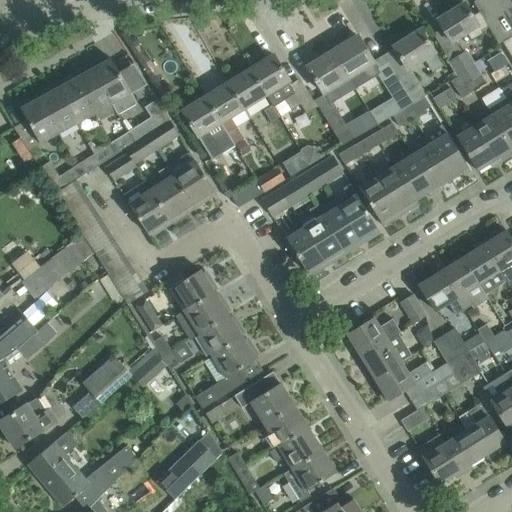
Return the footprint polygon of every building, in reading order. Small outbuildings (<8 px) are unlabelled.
[(511,35),(511,0),(477,0),(473,2),(479,12),(484,19),(499,43),(511,35)] [(484,19),(479,12),(473,16),(465,3),(437,20),(451,42),(466,33),(471,41),(483,33),(481,30),(488,26),(484,19)] [(393,47),(407,69),(424,59),(433,72),(442,66),(434,53),(435,52),(420,30),(393,47)] [(511,35),(499,43),(501,46),(504,44),(511,57),(511,35)] [(380,74),(373,62),(374,62),(358,36),(333,51),(349,76),(362,69),(369,80),(380,74)] [(335,85),(349,76),(333,51),(307,67),(323,93),(324,93),(330,104),(342,97),(335,85)] [(480,75),(472,64),(464,52),(449,62),(458,75),(464,85),(480,75)] [(502,52),(487,61),(494,72),(508,63),(502,52)] [(273,104),(283,98),(291,110),(300,104),(306,114),(318,106),(315,100),(314,101),(302,82),(292,89),(288,82),(290,81),(274,55),(251,69),(267,94),(273,104)] [(91,64),(112,104),(117,113),(136,102),(111,58),(110,59),(110,60),(99,66),(96,61),(91,64)] [(464,85),(470,93),(486,83),(481,73),(485,71),(479,60),(472,64),(480,75),(464,85)] [(112,104),(91,64),(74,74),(96,113),(112,104)] [(244,108),(267,94),(251,69),(228,83),(244,108)] [(412,71),(400,79),(414,103),(425,96),(427,95),(426,94),(412,71)] [(396,73),(382,82),(401,112),(407,107),(414,103),(400,79),(399,79),(396,73)] [(55,84),(77,123),(96,113),(74,74),(55,84)] [(458,75),(450,80),(462,98),(470,93),(464,85),(458,75)] [(230,117),(244,108),(228,83),(205,97),(235,144),(244,139),(230,117)] [(55,84),(38,94),(60,133),(77,123),(55,84)] [(432,98),(439,109),(457,98),(450,87),(432,98)] [(29,150),(60,133),(38,94),(19,104),(27,120),(14,128),(29,150)] [(414,103),(407,107),(414,117),(431,106),(425,96),(414,103)] [(235,144),(205,97),(182,111),(198,137),(212,158),(235,144)] [(158,127),(169,120),(170,119),(157,99),(145,107),(151,117),(158,127)] [(281,116),(273,104),(265,110),(272,121),(281,116)] [(511,145),(511,108),(510,105),(493,115),(511,145)] [(401,112),(393,116),(395,121),(399,126),(414,117),(407,107),(401,112)] [(346,126),(335,108),(323,116),(341,146),(365,131),(358,119),(346,126)] [(475,126),(498,163),(511,154),(511,145),(493,115),(475,126)] [(134,142),(147,135),(158,127),(151,117),(128,132),(134,142)] [(156,150),(179,135),(169,120),(158,127),(147,135),(153,144),(156,150)] [(375,132),(382,143),(398,133),(392,123),(375,132)] [(492,167),(498,163),(475,126),(457,137),(477,171),(479,170),(478,170),(490,163),(492,167)] [(124,149),(134,142),(128,132),(114,141),(120,151),(124,149)] [(375,132),(357,143),(363,154),(364,153),(372,149),(382,143),(375,132)] [(468,168),(468,167),(446,134),(430,144),(450,178),(462,171),(464,175),(470,172),(468,168)] [(131,158),(153,144),(147,135),(134,142),(124,149),(127,154),(128,153),(131,158)] [(450,178),(430,144),(426,137),(424,138),(423,136),(417,140),(422,149),(412,155),(436,193),(441,190),(438,185),(450,178)] [(236,145),(242,156),(250,151),(244,141),(236,145)] [(345,165),(363,154),(357,143),(339,154),(345,165)] [(94,154),(100,164),(114,156),(107,145),(94,154)] [(320,145),(305,155),(311,164),(326,155),(320,145)] [(303,152),(302,152),(301,151),(282,163),(291,176),(311,164),(305,155),(303,152)] [(136,166),(131,158),(128,153),(127,154),(106,168),(114,180),(136,166)] [(86,173),(100,164),(94,154),(80,163),(86,173)] [(430,197),(436,193),(412,155),(395,165),(416,199),(427,192),(430,197)] [(333,156),(316,167),(322,178),(340,167),(333,156)] [(216,195),(217,194),(195,160),(173,174),(172,175),(191,205),(192,204),(194,208),(207,201),(204,197),(213,191),(216,195)] [(416,199),(395,165),(378,176),(402,215),(419,204),(416,199)] [(172,175),(173,174),(168,166),(159,172),(164,180),(151,189),(170,219),(170,218),(173,222),(184,215),(182,211),(191,205),(172,175)] [(257,179),(264,192),(286,179),(278,166),(257,179)] [(56,192),(77,179),(80,177),(73,167),(50,182),(56,192)] [(316,167),(301,176),(308,187),(322,178),(316,167)] [(383,226),(402,215),(378,176),(359,188),(383,226)] [(63,202),(83,189),(77,179),(56,192),(63,202)] [(237,192),(231,195),(232,196),(239,208),(259,195),(264,192),(257,179),(237,192)] [(170,219),(151,189),(145,180),(137,186),(143,194),(128,203),(150,237),(151,237),(151,236),(163,229),(160,225),(170,219)] [(294,180),(281,189),(287,199),(301,191),(294,180)] [(338,203),(363,243),(380,232),(350,184),(344,188),(349,196),(338,203)] [(69,213),(89,199),(83,189),(63,202),(69,213)] [(281,189),(262,200),(269,211),(287,199),(281,189)] [(76,223),(96,210),(89,199),(69,213),(76,223)] [(363,243),(338,203),(335,199),(318,210),(346,254),(363,243)] [(318,210),(316,206),(309,210),(314,218),(302,225),(304,227),(305,227),(328,265),(346,254),(318,210)] [(82,233),(102,220),(96,210),(76,223),(82,233)] [(88,243),(109,230),(102,220),(82,233),(83,234),(88,242),(88,243)] [(310,276),(328,265),(305,227),(304,227),(287,238),(287,237),(286,238),(307,272),(308,272),(310,276)] [(509,285),(511,282),(511,240),(506,230),(505,231),(503,227),(491,235),(493,238),(484,245),(500,271),(509,285)] [(95,253),(115,240),(109,230),(88,243),(95,253)] [(88,242),(83,234),(22,282),(36,300),(76,267),(95,253),(88,243),(88,242)] [(101,263),(121,250),(115,240),(95,253),(101,263)] [(484,245),(462,258),(478,284),(500,271),(484,245)] [(108,273),(128,260),(121,250),(101,263),(106,269),(108,273)] [(462,258),(441,271),(465,309),(474,303),(473,303),(466,292),(478,284),(462,258)] [(114,283),(134,270),(128,260),(108,273),(114,283)] [(121,294),(140,280),(134,270),(114,283),(117,287),(121,294)] [(184,310),(213,292),(213,291),(216,289),(209,278),(206,280),(200,271),(201,270),(186,279),(182,272),(166,282),(184,310)] [(455,315),(465,309),(441,271),(420,284),(419,284),(436,311),(437,311),(436,310),(448,303),(455,315)] [(128,304),(148,291),(140,280),(121,294),(128,304)] [(198,332),(227,314),(227,313),(230,311),(223,300),(220,302),(213,292),(184,310),(184,311),(176,316),(190,339),(199,334),(198,332)] [(415,323),(427,316),(413,294),(402,301),(415,323)] [(152,331),(162,325),(146,299),(135,305),(152,331)] [(0,360),(3,358),(14,351),(18,348),(18,349),(38,331),(42,327),(29,311),(0,334),(0,360)] [(212,354),(241,336),(241,335),(244,333),(237,322),(234,324),(227,314),(198,332),(199,334),(212,354)] [(361,357),(397,334),(401,332),(392,319),(379,327),(375,319),(374,318),(347,335),(361,357)] [(38,331),(18,349),(27,359),(58,332),(54,328),(48,322),(42,327),(38,331)] [(485,343),(495,337),(486,324),(477,329),(480,334),(484,341),(485,343)] [(468,350),(464,345),(455,329),(445,335),(458,356),(468,350)] [(401,362),(412,355),(411,354),(410,355),(397,334),(361,357),(374,378),(401,362)] [(476,347),(484,341),(480,334),(464,345),(468,350),(471,355),(478,350),(476,347)] [(458,356),(445,335),(434,342),(447,363),(458,356)] [(160,355),(171,348),(163,336),(152,342),(158,352),(160,355)] [(202,409),(248,380),(247,379),(246,380),(239,369),(256,359),(256,358),(255,358),(254,358),(258,355),(252,346),(248,348),(241,336),(212,354),(212,355),(211,355),(212,356),(213,356),(226,377),(225,377),(226,378),(195,397),(202,409)] [(495,337),(485,343),(493,354),(502,349),(495,337)] [(180,363),(171,348),(160,355),(170,369),(178,364),(180,363)] [(481,372),(471,355),(468,350),(458,356),(471,378),(481,372)] [(101,403),(132,375),(115,355),(83,383),(101,403)] [(158,355),(133,377),(142,387),(167,365),(158,355)] [(462,383),(471,378),(458,356),(447,363),(454,373),(461,384),(462,383)] [(0,403),(22,390),(3,358),(0,360),(0,403)] [(454,373),(447,363),(432,373),(426,362),(408,374),(401,362),(374,378),(388,400),(404,390),(411,400),(433,386),(454,373)] [(449,391),(461,384),(454,373),(433,386),(439,397),(449,391)] [(507,427),(511,424),(511,385),(505,374),(493,381),(501,395),(492,400),(491,400),(507,427)] [(265,424),(294,405),(281,383),(264,393),(258,383),(259,382),(258,381),(234,396),(242,408),(251,403),(265,424)] [(191,406),(192,405),(186,394),(183,396),(176,402),(184,411),(191,406)] [(38,397),(0,421),(0,424),(15,448),(56,422),(49,410),(47,412),(38,397)] [(466,427),(484,456),(505,443),(483,407),(480,403),(468,411),(475,422),(466,427)] [(278,445),(308,427),(294,405),(265,424),(278,445)] [(429,418),(422,408),(422,407),(417,410),(401,420),(407,431),(429,418)] [(292,467),(322,449),(308,427),(278,445),(279,446),(269,452),(276,462),(285,457),(292,467)] [(466,427),(444,441),(462,470),(484,456),(466,427)] [(216,459),(216,458),(222,452),(209,431),(199,440),(157,481),(175,500),(216,459)] [(66,432),(28,464),(63,507),(101,475),(66,432)] [(440,484),(462,470),(444,441),(439,434),(418,448),(440,484)] [(127,445),(101,466),(114,482),(138,458),(127,445)] [(322,449),(292,467),(283,473),(301,502),(311,496),(307,491),(337,472),(322,449)] [(236,472),(246,465),(238,452),(227,458),(236,472)] [(260,487),(255,479),(246,465),(236,472),(244,486),(249,494),(254,491),(260,487)] [(265,484),(260,487),(254,491),(263,505),(274,499),(265,484)] [(361,511),(353,499),(341,507),(330,490),(302,507),(305,511),(361,511)] [(107,511),(98,499),(91,507),(93,510),(90,511),(107,511)]
